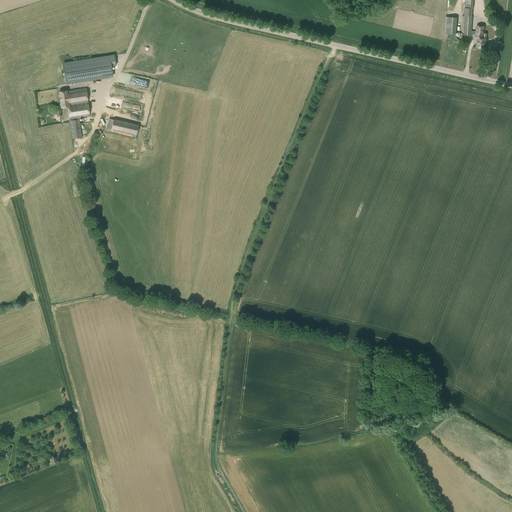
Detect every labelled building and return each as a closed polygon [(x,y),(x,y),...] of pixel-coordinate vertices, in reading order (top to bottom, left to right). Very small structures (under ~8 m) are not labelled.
[(465,17),(464,35),(471,36),(471,34),(471,31),(472,17),(472,9),(473,9),(473,0),(466,0),(466,6),(465,8),(465,17)] [(445,21),(445,34),(452,34),(453,34),(456,35),(457,17),(454,17),(446,17),(445,21)] [(485,48),(486,34),(484,34),(485,26),(476,25),(475,38),(477,38),(476,47),(485,48)] [(113,77),(112,66),(116,66),(114,54),(63,62),(67,84),(113,77)] [(59,92),(60,100),(88,97),(87,90),(68,92),(68,91),(59,92)] [(90,117),(88,97),(60,100),(61,108),(67,107),(69,118),(69,119),(70,121),(69,121),(72,139),(82,137),(80,119),(79,119),(90,117)] [(139,125),(109,119),(106,131),(135,138),(139,125)]
